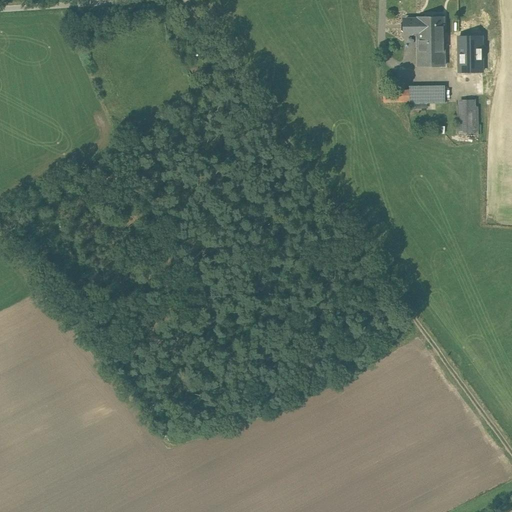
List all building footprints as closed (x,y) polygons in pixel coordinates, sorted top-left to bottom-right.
[(416,19),(417,32),(417,66),(444,65),(444,18),(416,18),(416,19)] [(413,32),(417,32),(416,19),(405,19),(405,24),(406,24),(406,29),(405,30),(405,34),(411,34),(413,33),(413,32)] [(483,37),(456,38),(457,72),(483,72),(483,37)] [(412,84),(412,101),(446,102),(446,85),(412,84)] [(478,99),(460,99),(462,135),(479,135),(478,99)]
